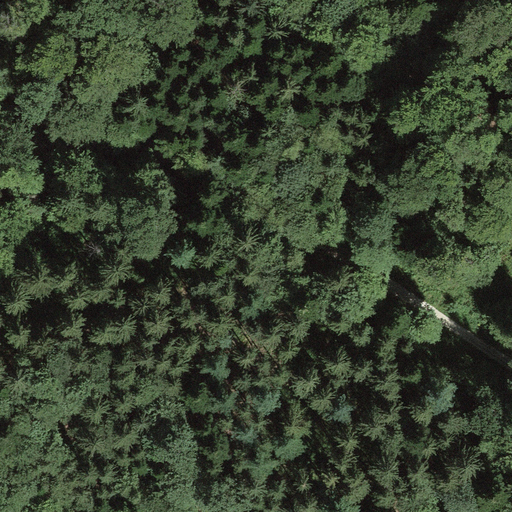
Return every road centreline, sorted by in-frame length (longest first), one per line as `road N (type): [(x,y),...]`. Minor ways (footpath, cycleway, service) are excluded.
road 1 (track): [(0,109),(136,143),(202,172),(511,365)]
road 2 (track): [(67,123),(0,254)]
